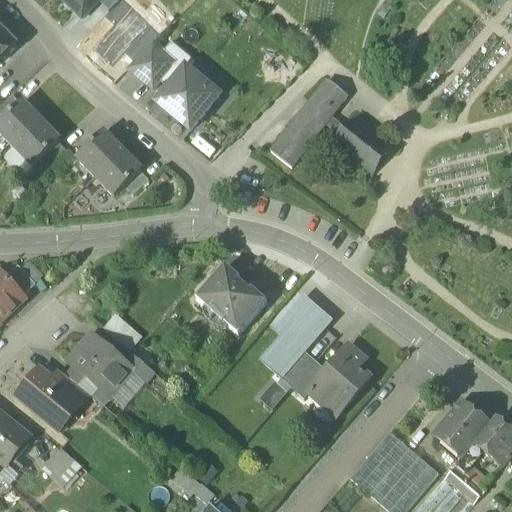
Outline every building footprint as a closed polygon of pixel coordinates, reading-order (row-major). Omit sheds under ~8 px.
[(103,0),(63,0),(84,20),(100,4),(103,0)] [(103,0),(100,4),(109,13),(121,0),(103,0)] [(146,8),(127,29),(139,40),(135,43),(133,46),(143,55),(153,43),(168,27),(146,8)] [(127,29),(119,22),(115,25),(135,43),(139,40),(127,29)] [(115,25),(114,25),(92,50),(113,68),(133,46),(135,43),(115,25)] [(0,32),(0,64),(16,49),(0,32)] [(143,55),(128,72),(150,92),(176,64),(153,43),(143,55)] [(150,92),(145,98),(189,137),(223,98),(179,59),(176,64),(150,92)] [(324,88),(274,151),(273,150),(270,154),(291,171),(294,167),(294,166),(325,126),(340,138),(345,131),(330,119),(343,103),(344,103),(347,99),(326,83),(323,87),(324,88)] [(11,97),(0,107),(0,116),(3,120),(19,105),(11,97)] [(59,143),(20,103),(19,105),(3,120),(0,123),(0,137),(32,170),(58,145),(59,143)] [(340,138),(331,149),(370,180),(393,150),(354,120),(345,131),(340,138)] [(141,173),(103,134),(76,160),(114,200),(125,189),(141,174),(141,173)] [(58,145),(42,160),(49,167),(65,152),(58,145)] [(68,152),(53,166),(61,175),(76,160),(68,152)] [(141,174),(125,189),(133,198),(148,182),(141,174)] [(43,279),(30,265),(21,272),(35,287),(43,279)] [(21,272),(18,269),(5,281),(22,300),(35,288),(21,272)] [(250,296),(238,286),(240,283),(225,271),(197,302),(211,314),(210,316),(224,328),(225,327),(239,338),(267,306),(252,294),(250,296)] [(5,281),(1,277),(0,277),(0,324),(24,302),(22,300),(5,281)] [(305,300),(276,333),(284,339),(262,364),(283,382),(305,356),(327,331),(318,324),(324,316),(305,300)] [(137,344),(113,323),(114,323),(113,322),(104,333),(129,355),(130,354),(129,353),(137,344)] [(126,369),(92,339),(69,366),(75,371),(85,380),(85,379),(99,391),(110,400),(123,385),(125,387),(133,377),(134,376),(126,369)] [(326,375),(309,395),(311,396),(326,409),(332,403),(344,413),(370,383),(358,373),(365,365),(357,358),(359,357),(350,349),(326,375)] [(326,375),(305,356),(283,382),(305,402),(311,396),(309,395),(326,375)] [(154,376),(134,359),(126,369),(134,376),(133,377),(145,387),(154,376)] [(85,380),(75,371),(66,381),(86,397),(90,400),(99,391),(85,379),(85,380)] [(58,391),(38,374),(16,401),(59,436),(81,409),(78,407),(58,391)] [(86,397),(66,381),(58,391),(78,407),(86,397)] [(470,411),(456,427),(450,422),(436,439),(462,462),(473,449),(491,428),(470,411)] [(28,442),(0,418),(0,465),(5,470),(28,442)] [(511,458),(511,435),(496,422),(491,428),(473,449),(482,456),(502,471),(511,458)] [(409,511),(439,478),(390,436),(350,482),(385,511),(409,511)] [(462,462),(455,470),(464,478),(472,469),(482,456),(473,449),(462,462)] [(80,470),(60,454),(42,474),(61,491),(80,470)] [(489,484),(472,469),(464,478),(482,493),(483,492),(489,484)] [(464,478),(455,470),(445,482),(476,508),(487,495),(483,492),(482,493),(464,478)] [(186,506),(193,511),(203,511),(216,497),(185,471),(173,484),(191,500),(186,506)] [(445,482),(443,481),(416,511),(472,511),(476,508),(445,482)]
